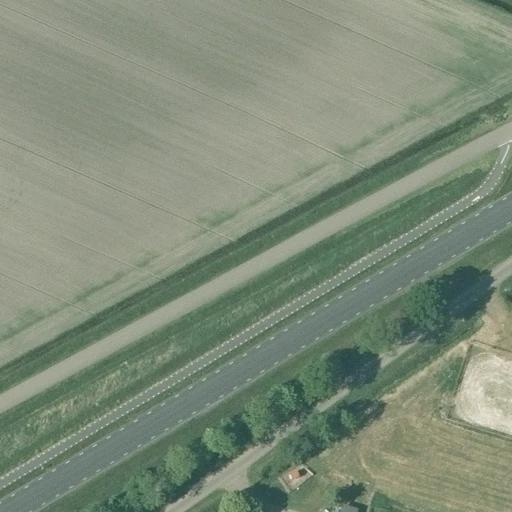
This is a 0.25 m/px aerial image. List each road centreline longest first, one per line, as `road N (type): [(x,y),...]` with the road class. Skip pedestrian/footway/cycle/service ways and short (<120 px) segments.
road 1 (secondary): [(8,511),(511,208)]
road 2 (unclassified): [(0,405),(511,130)]
road 3 (unclassified): [(171,511),(511,264)]
